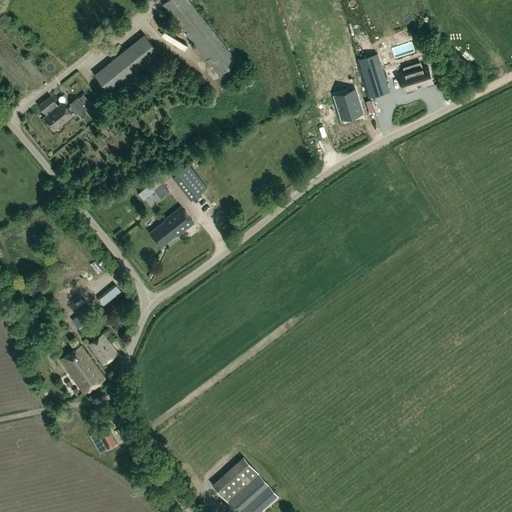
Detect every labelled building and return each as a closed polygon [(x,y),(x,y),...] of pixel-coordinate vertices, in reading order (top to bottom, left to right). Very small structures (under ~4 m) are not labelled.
[(219,76),(238,61),(189,0),(167,0),(163,4),(219,76)] [(338,77),(381,59),(361,13),(363,12),(357,0),(352,0),(302,21),(330,88),(341,83),(338,77)] [(94,74),(113,98),(164,57),(144,33),(94,74)] [(361,68),(370,97),(389,91),(380,62),(361,68)] [(427,66),(400,74),(405,90),(432,82),(427,66)] [(355,89),(339,94),(347,117),(362,112),(355,89)] [(62,103),(58,106),(56,103),(51,96),(39,105),(45,112),(47,115),(44,117),(54,129),(72,114),(67,108),(62,103)] [(71,105),(67,108),(72,114),(76,111),(79,116),(87,109),(77,97),(69,103),(71,105)] [(275,131),(284,126),(281,121),(273,126),(275,131)] [(270,153),(282,141),(273,131),(261,143),(270,153)] [(260,143),(213,178),(222,189),(269,154),(260,143)] [(172,176),(178,183),(194,171),(188,164),(172,176)] [(236,193),(258,175),(251,167),(229,185),(236,193)] [(206,187),(194,171),(178,183),(190,199),(206,187)] [(257,176),(236,194),(242,201),(263,183),(257,176)] [(158,178),(139,192),(144,199),(155,190),(161,198),(169,192),(158,178)] [(150,232),(161,246),(176,234),(177,235),(193,222),(181,206),(164,219),(165,220),(150,232)] [(118,353),(104,333),(88,344),(103,365),(118,353)] [(104,378),(81,346),(60,360),(83,392),(104,378)] [(57,366),(46,347),(40,350),(51,369),(57,366)] [(107,427),(97,433),(106,450),(116,444),(107,427)] [(243,456),(212,484),(228,502),(236,511),(262,511),(279,497),(259,474),(243,456)]
